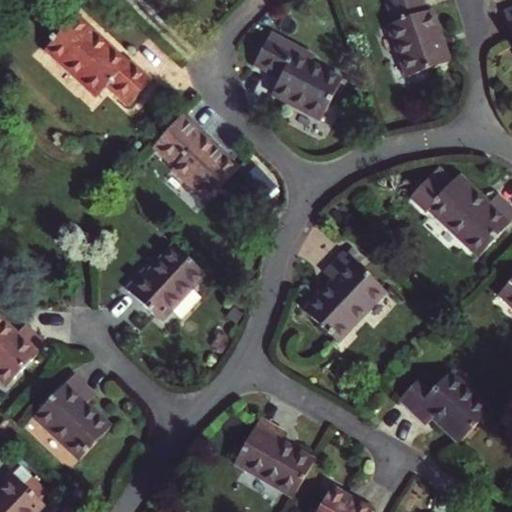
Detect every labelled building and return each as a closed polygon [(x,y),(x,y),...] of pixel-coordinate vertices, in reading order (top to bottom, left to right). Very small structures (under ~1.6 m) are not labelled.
[(420,0),(382,0),(392,23),(386,26),(406,76),(449,60),(429,9),(424,11),(420,0)] [(511,1),(500,6),(511,39),(511,1)] [(72,17),(41,50),(93,99),(102,88),(124,107),(148,81),(126,60),(122,64),(72,17)] [(269,31),(251,62),(278,78),(270,92),(317,121),(339,82),(307,63),(311,56),(269,31)] [(177,116),(148,147),(168,166),(165,169),(199,202),(232,168),(177,116)] [(460,177),(428,210),(480,259),(511,225),(511,209),(499,197),(489,207),(460,177)] [(200,278),(172,251),(146,278),(141,274),(122,294),(155,325),(200,278)] [(335,283),(307,313),(340,345),(389,293),(347,253),(326,275),(335,283)] [(511,282),(500,295),(511,307),(511,282)] [(0,315),(0,375),(15,390),(54,349),(34,329),(24,338),(0,315)] [(424,381),(403,403),(429,427),(436,420),(463,445),(493,411),(452,374),(436,392),(424,381)] [(88,460),(119,427),(95,403),(102,395),(83,377),(45,418),(88,460)] [(238,463),(295,496),(315,463),(281,442),(287,432),(263,418),(238,463)] [(0,491),(0,498),(1,500),(0,500),(0,511),(48,511),(51,509),(15,475),(0,491)] [(377,511),(378,511),(337,488),(322,511),(377,511)]
